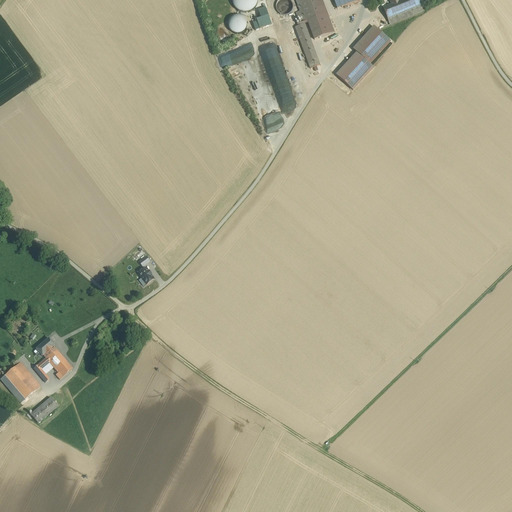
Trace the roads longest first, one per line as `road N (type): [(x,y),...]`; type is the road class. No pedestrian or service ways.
road 1 (unclassified): [(365,0),(265,174),(170,280),(133,306),(123,307),(49,247),(0,223)]
road 2 (track): [(128,308),(222,388),(423,511)]
road 3 (track): [(123,307),(61,338),(69,361),(77,363),(85,346)]
